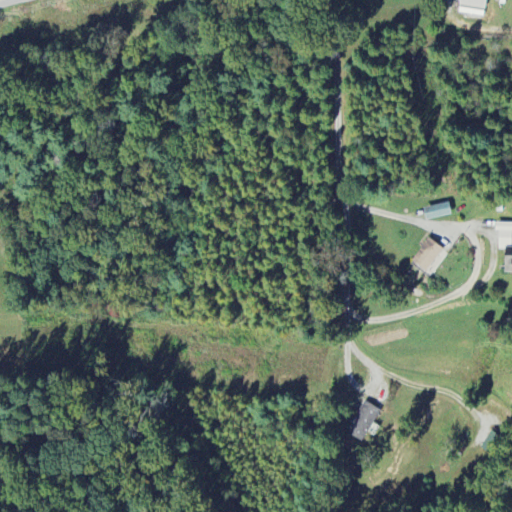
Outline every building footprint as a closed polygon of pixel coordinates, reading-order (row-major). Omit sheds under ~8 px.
[(460,0),(459,8),(486,12),(487,0),(460,0)] [(427,222),(451,216),(448,204),(424,210),(427,222)] [(505,274),(511,274),(511,224),(498,224),(497,249),(505,249),(505,274)] [(424,276),(428,270),(434,274),(448,253),(427,240),(410,266),(424,276)] [(347,435),(364,443),(379,410),(363,402),(347,435)]
